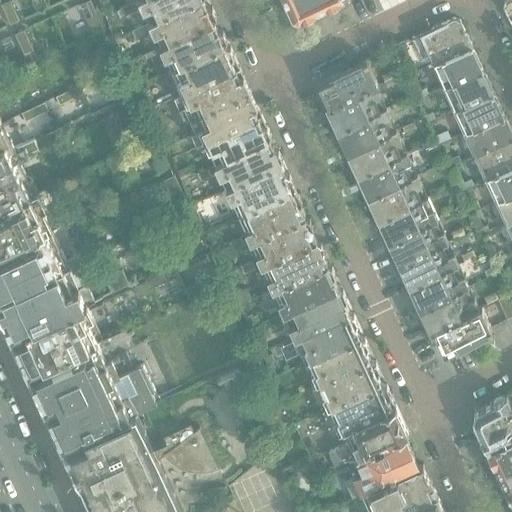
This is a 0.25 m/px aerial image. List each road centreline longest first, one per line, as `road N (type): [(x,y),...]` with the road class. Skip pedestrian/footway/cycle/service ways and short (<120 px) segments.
road 1 (residential): [(428,414),(276,81)]
road 2 (residential): [(276,81),(443,0)]
road 3 (primary): [(56,511),(0,386)]
